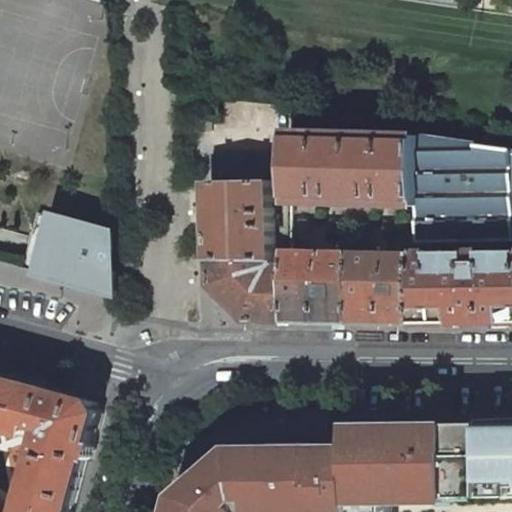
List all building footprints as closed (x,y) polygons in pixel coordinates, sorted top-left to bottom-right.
[(511,109),(487,106),(483,135),(511,138),(511,109)] [(358,135),(293,133),(292,203),(357,205),(358,135)] [(422,136),(358,135),(357,205),(421,206),(422,136)] [(421,206),(422,243),(511,241),(511,138),(483,135),(482,144),(422,136),(421,206)] [(290,154),(213,156),(214,182),(275,181),(291,180),(290,154)] [(275,181),(214,182),(216,259),(276,260),(275,181)] [(486,325),(511,324),(511,241),(422,243),(421,253),(421,255),(421,326),(486,325)] [(356,254),(290,256),(290,322),(356,324),(356,254)] [(356,254),(356,324),(421,326),(421,255),(356,254)] [(216,287),(251,322),(290,322),(289,291),(276,267),(276,260),(216,259),(216,287)] [(77,511),(104,414),(98,402),(0,376),(0,425),(29,434),(34,431),(36,425),(50,429),(28,511),(0,511),(0,502),(0,501),(0,500),(0,511),(77,511)] [(252,483),(254,511),(382,511),(383,503),(434,502),(434,487),(511,485),(511,423),(360,427),(361,448),(278,449),(251,449),(252,483)] [(254,511),(252,483),(251,449),(242,449),(185,497),(180,511),(254,511)]
